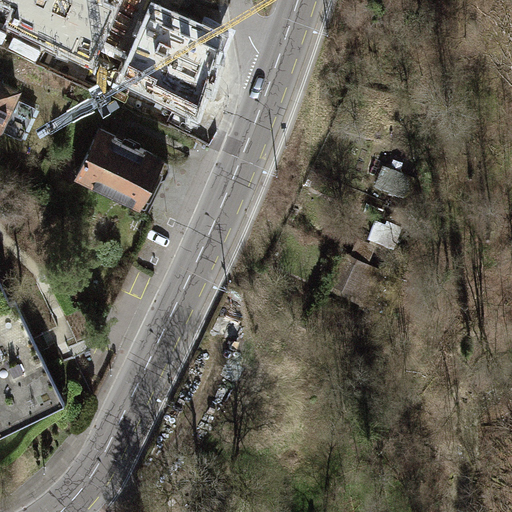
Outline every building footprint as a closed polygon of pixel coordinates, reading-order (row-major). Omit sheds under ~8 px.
[(100,0),(3,0),(2,2),(19,9),(12,25),(90,62),(113,9),(99,3),(100,0)] [(223,39),(154,9),(124,78),(197,116),(223,39)] [(0,145),(3,146),(23,97),(0,88),(0,145)] [(80,169),(148,209),(174,166),(106,126),(80,169)] [(367,235),(399,242),(416,173),(384,165),(367,235)] [(369,295),(374,259),(353,256),(348,292),(369,295)] [(0,305),(10,300),(0,279),(0,305)] [(10,300),(0,305),(0,408),(9,427),(64,399),(14,298),(10,300)]
